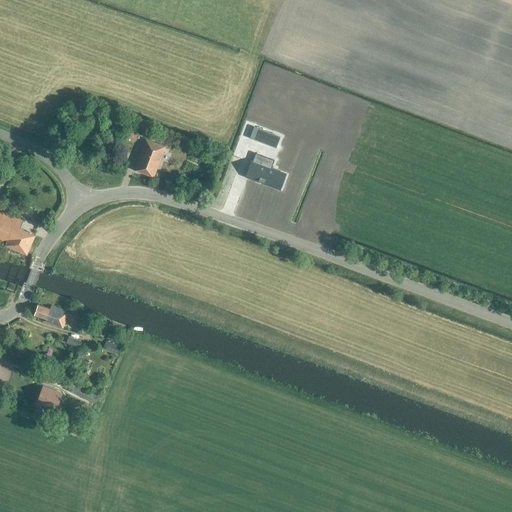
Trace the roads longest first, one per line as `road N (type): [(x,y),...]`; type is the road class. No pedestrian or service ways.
road 1 (tertiary): [(82,206),(112,194),(160,196),(511,323)]
road 2 (tertiary): [(0,318),(18,307),(47,243),(82,206)]
